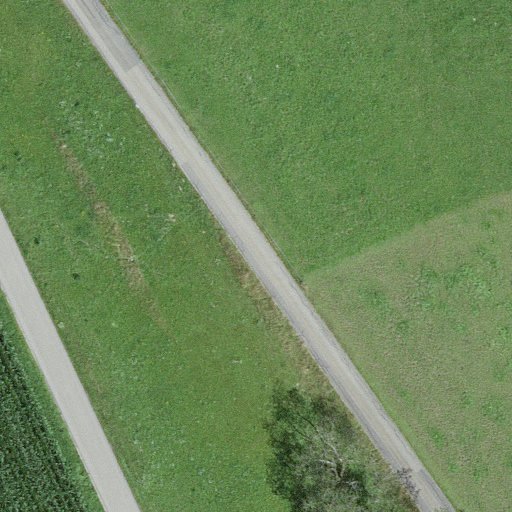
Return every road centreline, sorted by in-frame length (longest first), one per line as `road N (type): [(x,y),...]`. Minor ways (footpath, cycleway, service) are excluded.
road 1 (track): [(78,0),(440,511)]
road 2 (unclassified): [(129,511),(0,236)]
